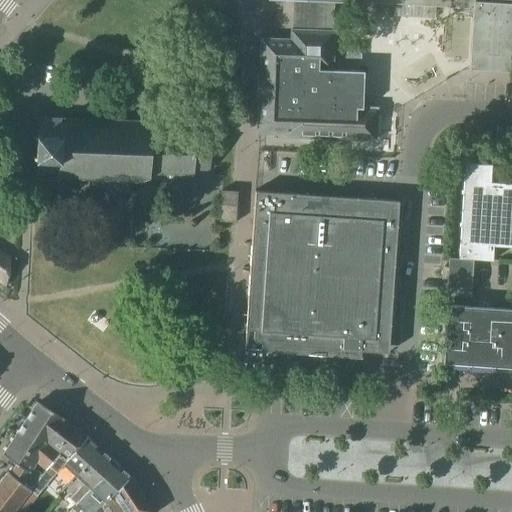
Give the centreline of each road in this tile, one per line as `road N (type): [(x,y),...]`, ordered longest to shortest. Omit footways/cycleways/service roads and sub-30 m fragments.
road 1 (tertiary): [(248,451),(282,487),(511,501)]
road 2 (tertiary): [(511,438),(294,423),(248,451)]
road 3 (tertiary): [(150,451),(33,359)]
